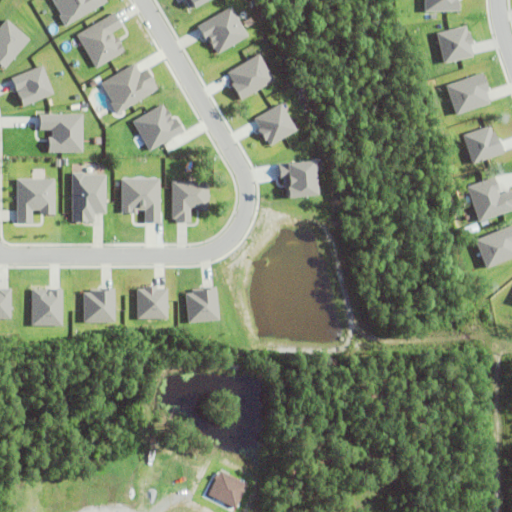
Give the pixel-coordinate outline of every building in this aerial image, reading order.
[(107,0),(53,0),(65,25),(110,4),(107,0)] [(461,11),(461,0),(425,0),(426,11),(461,11)] [(200,24),(217,55),(249,36),(232,6),(200,24)] [(77,32),(94,67),(126,53),(116,31),(124,27),(117,13),(77,32)] [(0,26),(0,62),(5,67),(31,39),(8,18),(0,26)] [(438,32),(445,63),(476,55),(468,25),(438,32)] [(243,99),(275,80),(259,53),(227,73),(243,99)] [(102,82),(117,113),(161,90),(150,69),(141,74),(136,64),(102,82)] [(13,75),(22,105),(54,95),(44,66),(13,75)] [(447,84),(457,114),(491,103),(487,91),(491,90),(485,72),(447,84)] [(298,130),(282,103),(254,118),(270,146),(298,130)] [(134,119),(148,151),(186,133),(178,117),(173,119),(166,104),(134,119)] [(39,129),(49,130),(49,152),(83,152),(84,114),(40,113),(39,129)] [(504,153),(493,124),(463,135),(473,164),(504,153)] [(321,195),(318,169),(323,169),(322,160),(279,164),(280,179),(287,178),(289,198),(321,195)] [(107,174),(72,173),(72,221),(95,222),(95,213),(106,213),(107,174)] [(468,186),(479,221),(511,210),(511,189),(501,193),(496,177),(468,186)] [(56,178),(18,178),(17,223),(33,223),(33,213),(55,213),(56,178)] [(161,223),(161,178),(122,178),(121,212),(145,212),(145,222),(161,223)] [(210,210),(210,181),(173,181),(172,222),(192,222),(192,210),(210,210)] [(511,225),(476,239),(487,268),(511,258),(511,225)] [(11,288),(0,287),(0,318),(11,319),(11,288)] [(168,319),(168,287),(137,288),(137,319),(168,319)] [(63,289),(32,289),(32,326),(63,326),(63,289)] [(219,321),(218,289),(187,290),(188,322),(219,321)] [(116,322),(115,290),(83,290),(84,322),(116,322)]
